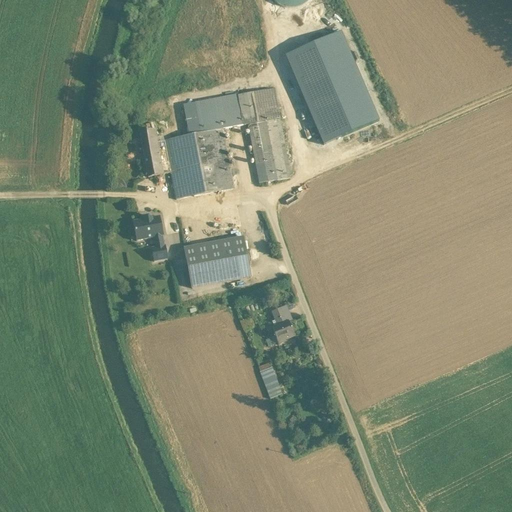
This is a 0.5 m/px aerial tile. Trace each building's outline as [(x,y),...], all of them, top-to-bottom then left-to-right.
[(317,4),(316,0),(274,0),(275,8),(317,4)] [(381,126),(350,34),(292,54),(323,145),(381,126)] [(274,90),(251,94),(257,124),(248,125),(259,185),(290,179),(274,90)] [(201,134),(222,130),(248,125),(257,124),(251,94),(195,105),(201,134)] [(201,134),(195,105),(183,107),(189,137),(201,134)] [(153,124),(146,125),(147,131),(148,132),(154,131),(153,124)] [(154,131),(148,132),(147,131),(146,131),(146,132),(140,133),(148,178),(163,176),(163,175),(171,174),(165,142),(157,143),(155,130),(154,131)] [(189,137),(165,141),(165,142),(171,174),(176,201),(234,190),(222,130),(201,134),(189,137)] [(163,237),(163,235),(160,218),(152,219),(152,217),(143,219),(144,221),(133,223),(136,242),(154,239),(162,237),(163,237)] [(164,247),(162,237),(154,239),(155,249),(164,247)] [(243,239),(184,250),(192,289),(251,278),(243,239)] [(154,263),(168,260),(165,247),(164,247),(155,249),(151,250),(154,263)] [(282,309),(272,313),(278,327),(288,323),(282,309)] [(250,330),(246,321),(241,323),(244,332),(250,330)] [(278,327),(272,330),(278,345),(286,342),(286,341),(295,337),(289,323),(288,323),(278,327)] [(271,369),(260,373),(271,400),(281,396),(271,369)]
